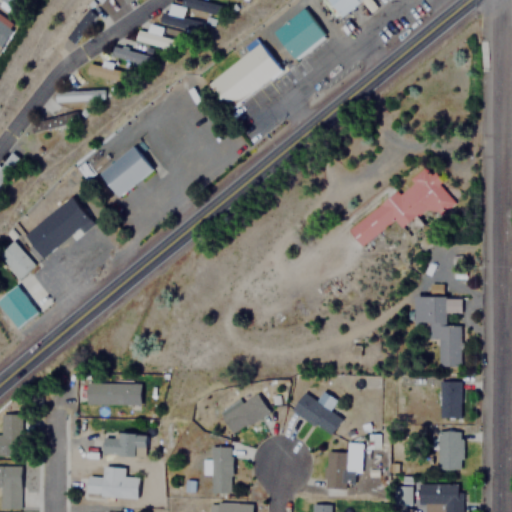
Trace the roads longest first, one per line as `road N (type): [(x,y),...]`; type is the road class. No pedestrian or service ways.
road 1 (secondary): [(0,378),(74,309),(462,0)]
road 2 (residential): [(491,511),(496,0)]
road 3 (residential): [(151,0),(52,72),(0,141)]
road 4 (residential): [(53,511),(56,391)]
